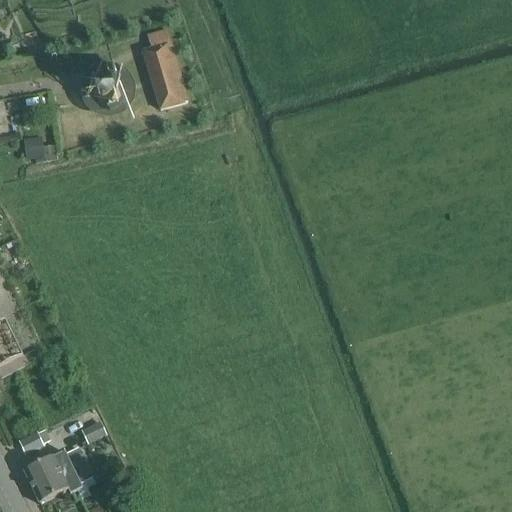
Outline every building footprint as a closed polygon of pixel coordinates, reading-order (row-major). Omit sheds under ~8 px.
[(169,31),(149,38),(153,52),(146,54),(163,111),(190,103),(169,31)] [(99,108),(102,109),(103,110),(105,110),(108,111),(109,111),(112,110),(113,110),(116,109),(118,108),(120,107),(121,106),(123,103),(124,102),(125,99),(126,96),(126,95),(126,93),(126,92),(125,90),(125,89),(124,87),(123,85),(122,84),(120,81),(118,80),(115,78),(114,78),(111,77),(109,77),(108,77),(105,77),(102,78),(101,79),(99,80),(97,82),(95,84),(94,86),(93,88),(92,89),(92,91),(92,92),(92,94),(92,96),(92,98),(93,100),(94,102),(95,104),(96,105),(98,107),(99,108)] [(34,343),(24,322),(0,333),(0,401),(8,419),(40,404),(15,352),(34,343)] [(43,448),(37,435),(19,444),(25,456),(43,448)] [(65,454),(42,464),(24,473),(40,505),(69,491),(65,482),(76,477),(80,485),(93,479),(79,450),(66,456),(65,454)]
